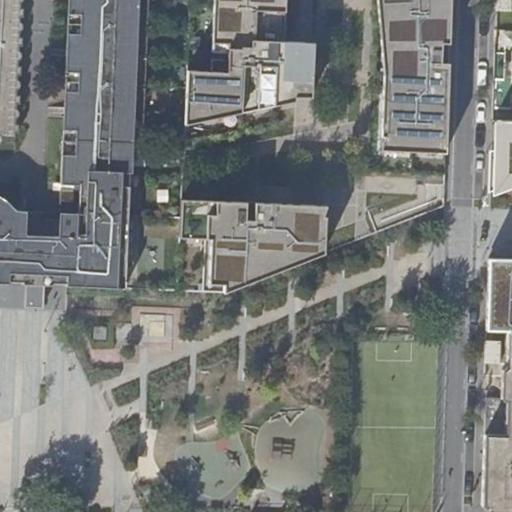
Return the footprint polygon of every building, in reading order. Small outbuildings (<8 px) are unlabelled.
[(0,0),(0,135),(15,136),(17,117),(19,114),(18,109),(17,107),(17,89),(20,83),(20,81),(19,78),(19,58),(21,54),(21,51),(20,49),(21,30),(23,27),(23,25),(21,21),(22,0),(0,0)] [(0,198),(0,285),(9,286),(10,277),(24,277),(24,287),(34,288),(33,292),(44,293),(44,288),(53,289),(54,279),(67,279),(66,289),(125,291),(132,147),(142,147),(149,0),(81,0),(76,139),(63,138),(60,182),(80,183),(80,188),(60,187),(60,202),(79,203),(79,211),(77,211),(77,218),(27,216),(27,209),(18,208),(1,199),(0,198)] [(210,70),(186,69),(183,126),(296,100),(296,95),(312,96),(315,42),(285,40),(286,0),(213,0),(211,50),(222,51),(221,58),(211,58),(210,70)] [(429,151),(445,152),(445,150),(449,0),(384,0),(383,25),(379,150),(395,150),(395,141),(429,142),(429,151)] [(511,120),(494,123),(493,197),(511,189),(511,120)] [(395,141),(395,150),(429,151),(429,142),(395,141)] [(324,209),(182,201),(180,238),(209,239),(207,283),(222,283),(222,293),(322,253),(324,209)] [(486,268),(486,273),(486,278),(511,278),(511,286),(486,286),(485,327),(506,328),(506,367),(502,370),(501,398),(504,401),(503,435),(484,434),(482,505),(488,511),(511,511),(511,273),(508,273),(508,268),(486,268)] [(511,278),(486,278),(486,286),(511,286),(511,278)] [(499,362),(501,342),(487,340),(484,360),(499,362)]
